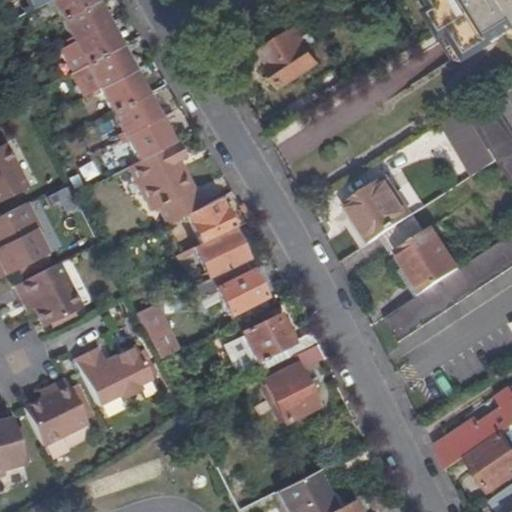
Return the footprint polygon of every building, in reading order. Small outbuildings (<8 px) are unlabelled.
[(49,0),(27,0),(32,9),(45,2),(49,0)] [(60,20),(94,2),(92,0),(49,0),(45,2),(48,7),(52,5),(60,20)] [(511,0),(429,0),(432,4),(425,9),(442,35),(457,26),(462,33),(482,37),(490,32),(495,40),(511,29),(511,0)] [(68,44),(106,24),(94,2),(60,20),(70,38),(66,40),(68,44)] [(76,47),(85,65),(118,47),(106,24),(68,44),(71,50),(76,47)] [(296,26),(262,47),(270,60),(273,65),(270,68),(280,85),(318,62),(310,49),(319,43),(312,32),(303,37),(296,26)] [(482,37),(462,33),(461,44),(480,47),(482,37)] [(91,87),(93,91),(131,71),(118,47),(85,65),(95,85),(91,87)] [(131,71),(93,91),(96,95),(100,93),(111,113),(144,95),(131,71)] [(363,72),(309,120),(325,138),(379,89),(363,72)] [(291,103),(300,116),(322,103),(313,89),(291,103)] [(117,134),(119,139),(157,119),(144,95),(111,113),(121,132),(117,134)] [(507,176),(511,173),(511,126),(495,99),(471,115),(486,141),(490,146),(497,158),(507,176)] [(486,141),(471,115),(466,107),(443,121),(464,156),(486,141)] [(157,119),(119,139),(122,143),(126,141),(137,161),(171,144),(157,119)] [(137,161),(130,165),(139,182),(138,191),(143,201),(151,205),(153,210),(157,208),(165,224),(184,214),(201,206),(182,168),(176,171),(173,164),(178,161),(184,158),(176,141),(171,144),(137,161)] [(466,161),(490,146),(486,141),(464,156),(466,161)] [(0,203),(24,191),(1,147),(0,147),(0,203)] [(182,168),(178,161),(173,164),(176,171),(182,168)] [(350,230),(402,196),(388,173),(343,202),(352,217),(345,221),(350,230)] [(425,291),(382,320),(397,343),(511,268),(511,173),(507,176),(511,184),(511,233),(460,268),(425,291)] [(361,247),(383,233),(413,213),(402,196),(350,230),(361,247)] [(184,214),(200,243),(231,229),(215,198),(201,206),(184,214)] [(0,279),(45,256),(36,237),(40,234),(25,206),(0,218),(0,279)] [(383,233),(394,251),(397,248),(433,225),(421,208),(413,213),(383,233)] [(433,225),(397,248),(425,291),(460,268),(433,225)] [(200,243),(193,247),(207,279),(244,261),(246,260),(231,229),(200,243)] [(217,294),(232,323),(267,306),(244,261),(207,279),(190,287),(197,302),(217,294)] [(24,300),(29,312),(33,310),(43,329),(80,309),(57,265),(13,288),(20,302),(24,300)] [(26,314),(29,312),(24,300),(20,302),(26,314)] [(134,314),(157,360),(177,351),(154,305),(134,314)] [(283,348),(288,358),(315,344),(309,331),(290,341),(282,326),(278,328),(272,316),(240,333),(255,363),(283,348)] [(288,358),(259,372),(263,380),(295,363),(297,367),(323,358),(315,344),(288,358)] [(107,367),(105,362),(97,348),(74,359),(98,406),(118,396),(125,399),(136,393),(138,386),(149,381),(133,348),(113,358),(115,363),(107,367)] [(113,358),(105,362),(107,367),(115,363),(113,358)] [(295,363),(263,380),(261,381),(283,423),(317,406),(297,367),(295,363)] [(50,391),(39,397),(40,400),(22,409),(41,447),(86,423),(64,381),(48,389),(50,391)] [(476,419),(435,446),(447,470),(511,425),(511,388),(510,386),(485,403),(493,417),(480,425),(476,419)] [(38,394),(39,397),(50,391),(48,389),(38,394)] [(0,475),(3,474),(2,470),(23,464),(8,413),(0,415),(0,475)] [(511,476),(511,443),(505,433),(469,457),(491,491),(511,476)] [(343,505),(323,466),(314,471),(334,510),(343,505)] [(14,488),(32,481),(26,468),(8,474),(14,488)] [(329,511),(334,510),(314,471),(269,494),(278,511),(329,511)] [(511,511),(511,484),(488,500),(495,511),(511,511)] [(329,511),(353,511),(348,502),(343,505),(334,510),(329,511)]
